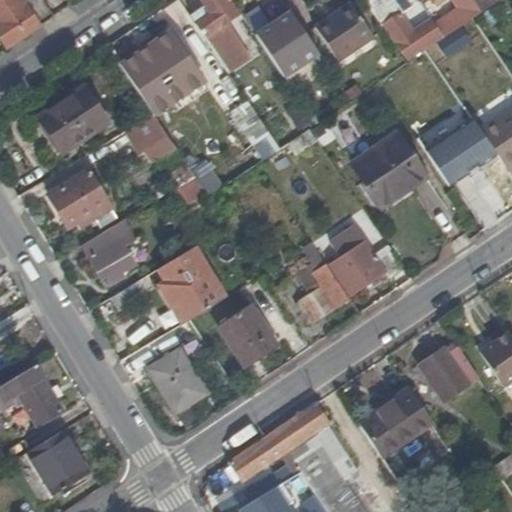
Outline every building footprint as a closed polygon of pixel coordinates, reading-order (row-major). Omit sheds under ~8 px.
[(0,0),(0,43),(4,49),(38,26),(25,6),(32,0),(0,0)] [(175,0),(164,7),(181,32),(192,25),(188,19),(175,0)] [(192,25),(201,37),(224,22),(235,15),(224,0),(201,0),(206,7),(188,19),(192,25)] [(360,0),(403,63),(441,38),(431,24),(414,0),(360,0)] [(469,0),(448,0),(454,9),(431,24),(441,38),(470,18),(478,12),(469,0)] [(495,0),(469,0),(478,12),(495,0)] [(341,2),(306,25),(331,61),(366,37),(341,2)] [(290,14),(256,37),(286,82),(320,60),(290,14)] [(235,15),(224,22),(240,46),(252,40),(241,23),(235,15)] [(118,67),(140,101),(171,79),(167,72),(160,77),(146,57),(142,51),(118,67)] [(36,119),(59,155),(109,123),(85,87),(36,119)] [(511,156),(511,102),(474,128),(499,165),(511,156)] [(277,148),(252,112),(243,119),(265,152),(260,156),(262,159),(277,148)] [(132,155),(163,134),(149,114),(117,134),(132,155)] [(391,129),(343,161),(372,204),(420,172),(391,129)] [(190,133),(178,139),(194,168),(206,161),(190,133)] [(219,187),(254,163),(243,146),(208,170),(219,187)] [(192,177),(181,162),(156,178),(166,193),(171,190),(192,177)] [(85,173),(45,197),(63,228),(64,229),(79,220),(82,226),(108,211),(85,173)] [(182,204),(201,192),(192,177),(171,190),(182,204)] [(497,196),(488,183),(460,202),(469,215),(487,203),(497,196)] [(112,226),(84,244),(109,281),(124,271),(121,268),(133,260),(112,226)] [(327,264),(348,296),(382,273),(386,279),(401,270),(385,245),(371,255),(362,240),(351,248),(343,237),(330,245),(338,257),(327,264)] [(175,302),(185,320),(223,297),(190,249),(149,274),(156,286),(163,282),(175,302)] [(294,300),(310,323),(343,300),(321,268),(307,279),(313,288),(294,300)] [(163,282),(156,286),(168,306),(175,302),(163,282)] [(108,299),(116,311),(143,296),(134,283),(108,299)] [(245,309),(215,331),(241,370),(272,349),(245,309)] [(511,353),(498,334),(471,352),(495,387),(511,374),(511,353)] [(175,352),(144,371),(171,414),(171,415),(202,396),(175,352)] [(446,352),(436,358),(455,385),(465,379),(446,352)] [(433,353),(407,371),(432,408),(458,391),(455,385),(436,358),(433,353)] [(0,406),(15,396),(36,428),(62,412),(34,367),(0,388),(0,406)] [(468,384),(465,379),(455,385),(458,391),(468,384)] [(349,430),(370,463),(422,428),(400,395),(349,430)] [(273,432),(285,450),(326,422),(314,404),(273,432)] [(329,424),(324,433),(336,453),(344,448),(329,424)] [(60,431),(28,452),(54,495),(89,474),(60,431)] [(238,480),(239,482),(285,450),(273,432),(227,463),(229,467),(238,480)] [(361,511),(317,444),(292,460),(301,473),(315,494),(326,511),(361,511)] [(511,471),(511,455),(485,473),(493,484),(499,480),(511,471)] [(292,460),(290,458),(244,488),(253,503),(271,492),(272,491),(301,473),(292,460)] [(229,467),(224,470),(231,483),(238,480),(229,467)] [(253,503),(237,511),(284,511),(271,492),(253,503)] [(326,511),(315,494),(301,503),(306,511),(326,511)]
